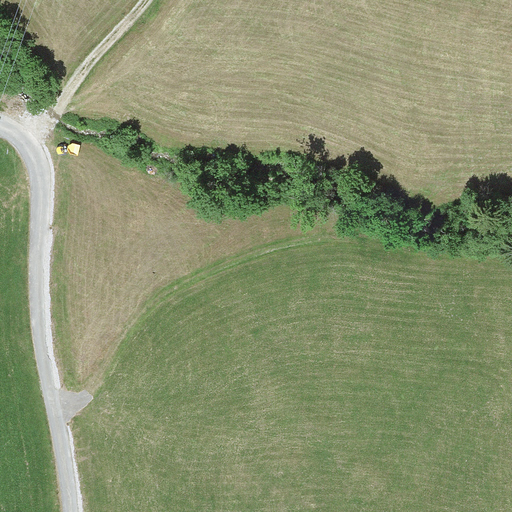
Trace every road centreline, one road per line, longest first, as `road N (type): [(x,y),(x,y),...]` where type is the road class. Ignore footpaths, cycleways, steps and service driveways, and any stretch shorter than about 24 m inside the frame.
road 1 (track): [(26,142),(41,182),(40,317),(70,511)]
road 2 (track): [(149,0),(26,142)]
